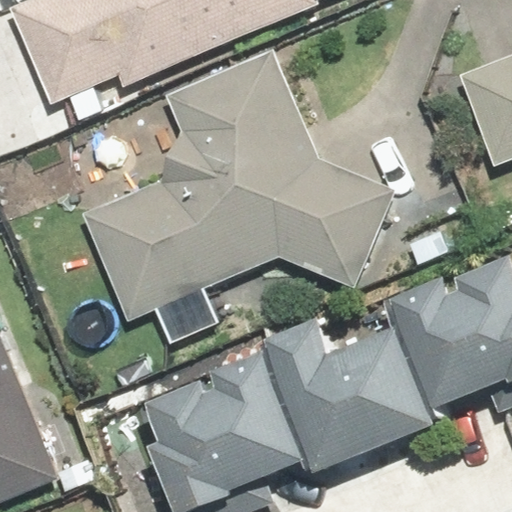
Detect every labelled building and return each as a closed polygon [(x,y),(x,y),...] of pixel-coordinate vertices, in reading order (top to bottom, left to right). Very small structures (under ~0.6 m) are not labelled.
[(61,0),(22,17),(59,104),(129,75),(137,94),(325,16),(317,0),(61,0)] [(499,177),(511,171),(511,66),(464,85),(499,177)] [(196,182),(91,226),(129,317),(264,261),(352,295),(395,197),(319,174),(275,68),(167,112),(196,182)] [(153,399),(193,511),(206,511),(511,402),(511,269),(389,314),(404,357),(331,383),(315,340),(153,399)] [(0,502),(59,478),(0,337),(0,502)]
